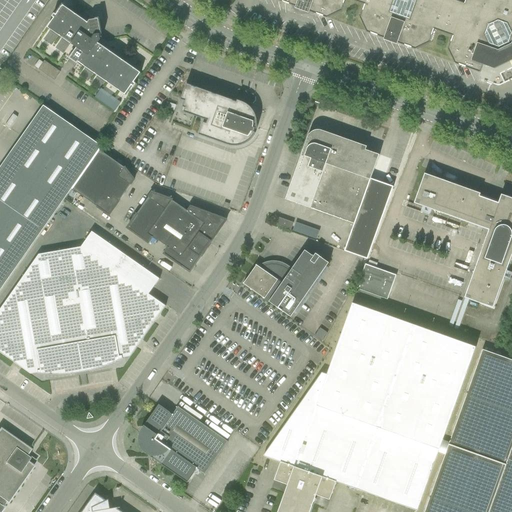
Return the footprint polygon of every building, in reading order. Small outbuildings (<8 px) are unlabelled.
[(511,0),(278,0),(279,1),(296,7),(309,12),(327,18),(341,12),(345,0),(351,0),(365,5),(360,18),(367,33),(415,50),(429,43),(434,30),(453,36),(448,50),(455,64),(469,69),(480,73),(482,66),(494,70),(511,61),(511,0)] [(54,19),(48,28),(77,49),(70,59),(76,63),(77,62),(125,96),(132,86),(134,88),(136,85),(134,83),(141,74),(98,44),(101,40),(101,38),(102,38),(99,20),(90,21),(88,24),(64,7),(63,6),(56,16),(54,14),(52,17),(54,19)] [(38,71),(54,81),(60,72),(44,61),(38,71)] [(181,100),(185,101),(182,109),(185,110),(185,113),(208,121),(206,125),(203,124),(199,135),(216,141),(218,142),(227,145),(229,146),(231,146),(233,146),(235,146),(237,146),(239,146),(241,146),(242,145),(244,144),(246,143),(247,142),(249,141),(250,140),(252,138),(253,137),(254,135),(255,133),(253,133),(254,129),(257,130),(257,128),(257,126),(257,124),(257,122),(257,120),(256,118),(256,116),(255,114),(254,112),(253,110),(251,109),(250,107),(249,106),(247,105),(245,103),(243,103),(241,102),(239,101),(237,101),(237,103),(216,95),(187,85),(183,95),(181,100)] [(101,89),(95,98),(114,111),(120,103),(101,89)] [(167,103),(165,108),(174,111),(176,106),(167,103)] [(102,147),(43,106),(0,168),(0,292),(72,190),(100,151),(102,147)] [(307,138),(286,200),(354,224),(344,252),(367,260),(393,187),(371,179),(379,156),(366,151),(365,151),(367,147),(322,131),(321,131),(320,131),(319,131),(318,131),(317,131),(316,131),(315,131),(314,131),(313,132),(312,132),(312,133),(311,133),(310,134),(310,135),(309,135),(309,136),(308,136),(308,137),(308,138),(307,138)] [(124,168),(100,151),(72,190),(109,216),(134,180),(124,168)] [(420,188),(414,204),(422,207),(431,210),(489,231),(464,298),(465,299),(469,300),(472,301),(493,309),(503,280),(507,271),(511,255),(511,198),(501,195),(499,202),(493,200),(493,199),(493,198),(493,197),(492,197),(492,196),(491,196),(490,195),(489,195),(488,195),(488,196),(487,196),(486,197),(486,198),(480,195),(480,194),(425,174),(423,178),(420,188)] [(210,244),(211,243),(226,221),(191,207),(190,207),(188,212),(172,201),(172,200),(152,193),(127,228),(148,243),(152,237),(168,248),(164,254),(190,273),(201,256),(200,256),(209,243),(210,244)] [(276,226),(291,231),(293,223),(279,218),(276,226)] [(0,310),(0,353),(30,374),(38,373),(38,374),(51,375),(64,375),(77,373),(77,372),(77,370),(84,369),(86,371),(86,372),(99,369),(111,364),(123,359),(123,358),(130,357),(165,306),(149,294),(159,279),(151,274),(115,248),(92,232),(81,247),(38,255),(0,310)] [(261,269),(258,267),(256,265),(256,266),(244,284),(243,283),(243,284),(265,299),(269,302),(278,309),(282,312),(291,318),(329,264),(320,257),(316,254),(314,257),(305,251),(290,272),(286,269),(281,266),(281,265),(277,263),(276,265),(271,265),(266,266),(261,269)] [(356,289),(387,300),(396,276),(365,265),(356,289)] [(322,373),(269,448),(263,456),(280,463),(274,481),(288,486),(288,488),(287,488),(286,488),(285,488),(285,489),(285,490),(285,491),(285,492),(286,492),(278,511),(309,511),(313,502),(314,502),(315,502),(315,501),(316,501),(316,500),(316,499),(315,498),(315,495),(330,501),(336,483),(417,511),(476,348),(353,304),(327,375),(322,373)] [(511,511),(511,360),(482,350),(424,511),(511,511)] [(141,435),(141,437),(140,438),(140,440),(140,441),(141,442),(141,444),(141,445),(142,446),(143,447),(143,449),(144,450),(145,451),(146,452),(145,453),(187,483),(195,472),(197,469),(205,475),(228,442),(178,407),(172,415),(170,413),(159,405),(141,431),(143,432),(142,433),(141,434),(141,435)] [(0,511),(4,508),(2,507),(6,502),(7,503),(33,467),(27,462),(30,458),(26,456),(30,450),(0,429),(0,511)] [(121,511),(117,509),(121,508),(120,508),(106,510),(104,502),(106,501),(95,494),(82,511),(121,511)]
